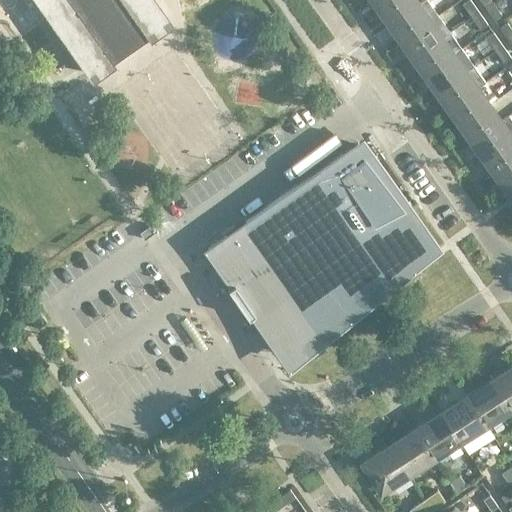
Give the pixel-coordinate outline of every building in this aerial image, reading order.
[(168,22),(153,0),(41,0),(94,74),(168,22)] [(412,0),(375,0),(374,1),(386,18),(412,0)] [(468,0),(463,4),(471,17),(479,11),(470,0),(468,0)] [(501,14),(493,2),(485,7),(494,19),(501,14)] [(389,23),(402,41),(430,21),(418,3),(389,23)] [(487,24),(479,11),(471,17),(480,29),(487,24)] [(442,37),(430,21),(402,41),(413,57),(442,37)] [(500,28),(509,40),(511,37),(511,29),(507,23),(500,28)] [(486,38),(495,50),(502,45),(493,32),(486,38)] [(453,54),(442,37),(413,57),(425,74),(453,54)] [(511,57),(502,45),(495,50),(504,62),(511,57)] [(465,71),(453,54),(425,74),(437,91),(465,71)] [(477,88),(465,71),(437,91),(449,107),(477,88)] [(489,104),(477,88),(449,107),(460,124),(489,104)] [(500,121),(489,104),(460,124),(472,141),(500,121)] [(511,116),(510,114),(500,121),(472,141),(484,157),(511,137),(511,116)] [(511,162),(511,137),(484,157),(496,174),(511,162)] [(372,291),(371,292),(370,293),(368,290),(372,288),(377,285),(383,282),(388,279),(392,277),(397,274),(403,270),(408,267),(412,265),(414,263),(415,262),(436,248),(410,210),(398,194),(371,154),(364,159),(355,145),(358,143),(357,142),(354,144),(273,201),(271,203),(209,247),(232,281),(227,285),(229,288),(230,287),(248,313),(247,314),(249,317),(255,313),(284,354),(315,332),(373,292),(372,291)] [(511,194),(511,162),(496,174),(500,181),(493,186),(503,201),(511,194)] [(30,318),(35,324),(38,328),(47,321),(36,306),(27,312),(30,318)] [(509,369),(494,379),(511,406),(511,370),(511,372),(509,369)] [(511,406),(494,379),(479,389),(480,391),(469,398),(485,423),(511,406)] [(485,423),(469,398),(459,405),(457,402),(442,412),(460,439),(485,423)] [(460,439),(442,412),(427,422),(428,424),(418,431),(434,456),(460,439)] [(434,456),(418,431),(407,438),(405,436),(390,445),(408,473),(434,456)] [(408,473),(390,445),(375,455),(376,457),(365,465),(381,490),(408,473)] [(502,473),(509,483),(511,480),(511,466),(502,473)] [(450,483),(457,492),(467,485),(460,476),(450,483)] [(290,489),(270,503),(276,510),(296,497),(290,489)] [(437,489),(428,496),(436,507),(445,500),(437,489)] [(491,511),(498,506),(490,495),(483,499),(491,511)] [(428,511),(436,507),(428,496),(409,509),(410,511),(428,511)]
